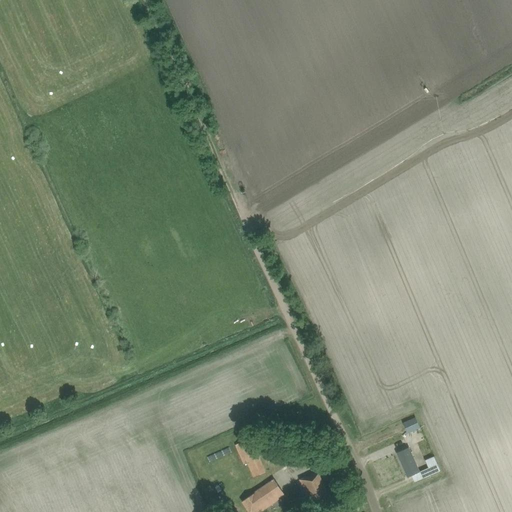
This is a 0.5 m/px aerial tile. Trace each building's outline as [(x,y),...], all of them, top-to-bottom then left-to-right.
[(403,422),(408,432),(420,427),(416,417),(403,422)] [(418,428),(406,433),(422,467),(434,462),(418,428)] [(247,463),(253,478),(266,472),(257,450),(266,446),(262,438),(258,439),(256,435),(235,444),(244,465),(247,463)] [(397,453),(408,477),(420,471),(409,447),(397,453)] [(438,463),(423,470),(426,477),(441,471),(438,463)] [(318,510),(318,511),(335,511),(318,472),(301,480),(315,511),(318,510)] [(267,484),(242,501),(249,511),(252,511),(275,497),(267,484)]
